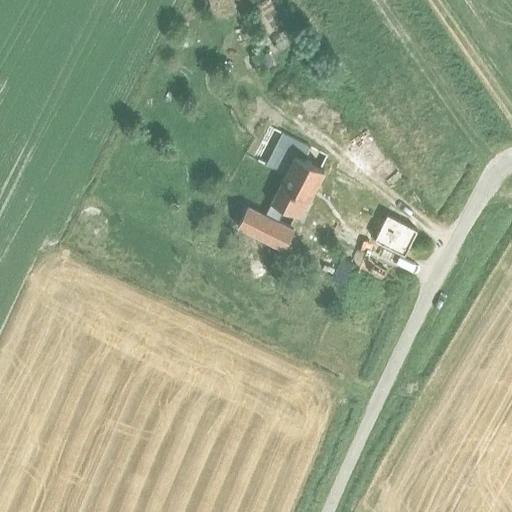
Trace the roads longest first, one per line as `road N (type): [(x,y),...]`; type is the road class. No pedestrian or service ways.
road 1 (unclassified): [(337,511),(447,258),(491,176),(511,160)]
road 2 (track): [(422,0),(511,136)]
